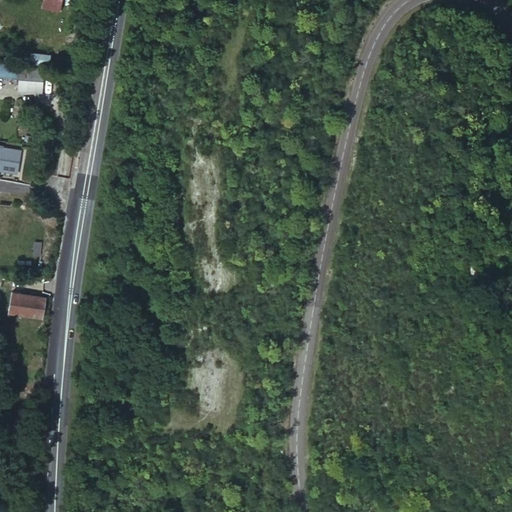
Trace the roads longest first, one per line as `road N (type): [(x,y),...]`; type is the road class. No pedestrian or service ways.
road 1 (secondary): [(409,0),(383,26),(367,63),(330,229),(300,404),(305,511)]
road 2 (primary): [(52,511),(82,212),(119,0)]
